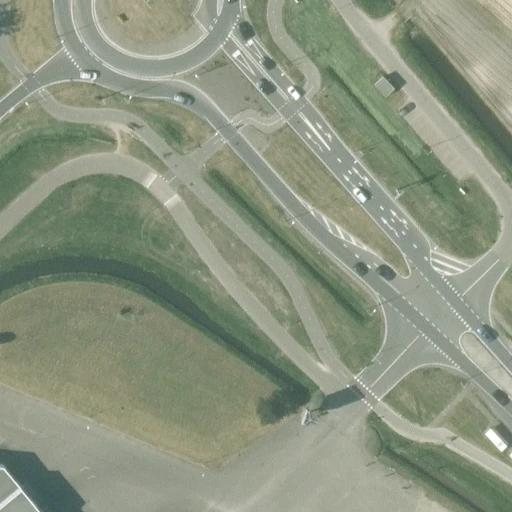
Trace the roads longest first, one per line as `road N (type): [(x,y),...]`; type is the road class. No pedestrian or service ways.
road 1 (unclassified): [(0,226),(76,167),(138,171),(254,313),(348,410),(427,329)]
road 2 (secondary): [(78,52),(122,84),(189,94),(325,240),(427,329)]
road 3 (unclassified): [(511,205),(340,0)]
road 4 (secondary): [(455,304),(309,127)]
road 5 (secondary): [(309,127),(230,10)]
road 6 (secondary): [(102,47),(158,69),(194,59),(220,34)]
road 7 (secondary): [(309,127),(286,112),(220,34)]
